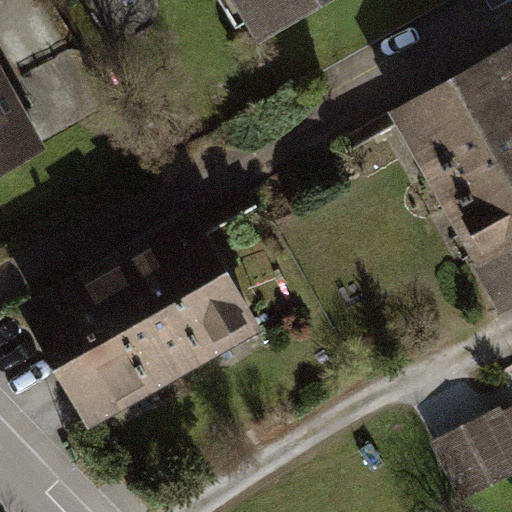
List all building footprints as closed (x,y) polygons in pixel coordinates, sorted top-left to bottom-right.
[(233,0),(253,33),(307,0),(233,0)] [(511,29),(383,102),(500,309),(511,302),(511,29)] [(0,169),(47,144),(0,57),(0,169)] [(194,200),(22,297),(90,419),(263,323),(194,200)] [(511,401),(431,441),(458,496),(511,470),(511,401)]
